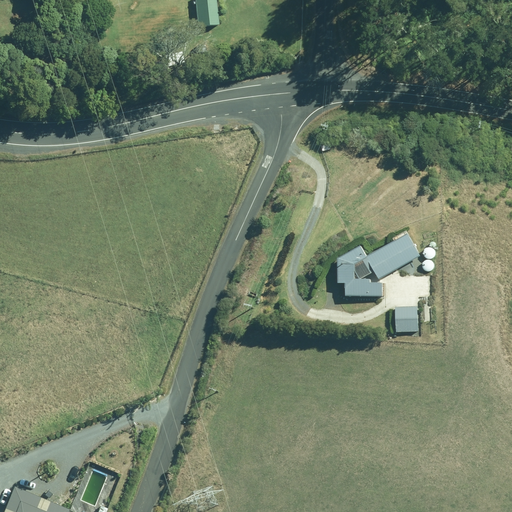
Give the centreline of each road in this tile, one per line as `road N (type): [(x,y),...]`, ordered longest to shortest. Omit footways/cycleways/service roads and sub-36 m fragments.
road 1 (unclassified): [(141,511),(272,161),(282,93)]
road 2 (secondary): [(0,130),(83,131),(282,93)]
road 3 (tertiary): [(322,89),(511,110)]
